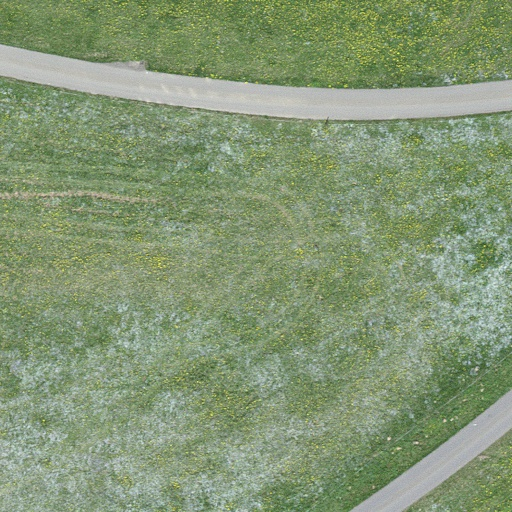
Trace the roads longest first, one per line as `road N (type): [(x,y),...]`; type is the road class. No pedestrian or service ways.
road 1 (track): [(0,59),(276,102),(511,95)]
road 2 (track): [(369,511),(511,399)]
